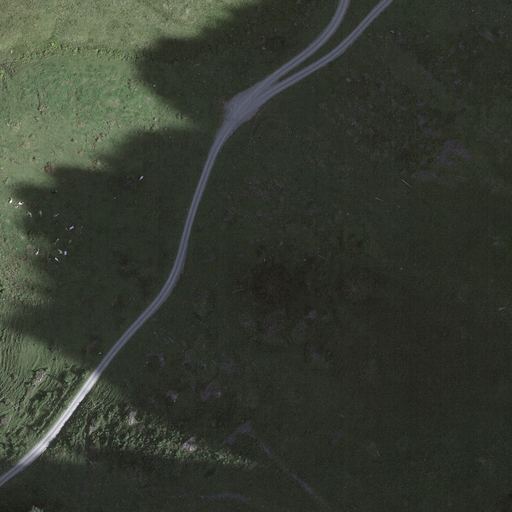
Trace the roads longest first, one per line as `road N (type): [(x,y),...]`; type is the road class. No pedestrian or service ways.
road 1 (track): [(0,486),(43,450),(158,305),(219,140),(255,99),(302,76),(387,0)]
road 2 (track): [(255,99),(332,27),(344,0)]
